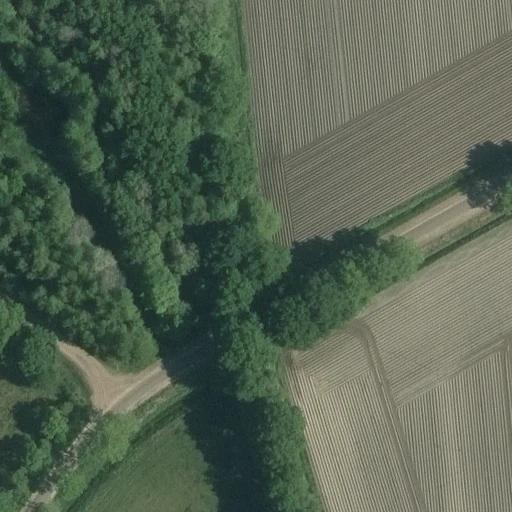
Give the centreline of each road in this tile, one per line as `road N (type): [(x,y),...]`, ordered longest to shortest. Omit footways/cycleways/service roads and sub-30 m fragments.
road 1 (tertiary): [(32,511),(118,407),(185,360),(511,179)]
road 2 (track): [(233,0),(264,318)]
road 3 (track): [(118,407),(77,357),(0,303)]
